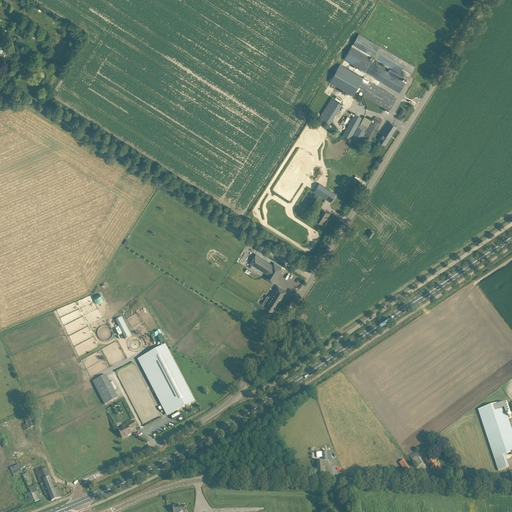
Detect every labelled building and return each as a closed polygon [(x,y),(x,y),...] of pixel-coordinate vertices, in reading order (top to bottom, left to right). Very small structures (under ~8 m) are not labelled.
[(0,49),(9,34),(1,29),(0,30),(0,49)] [(359,34),(350,49),(367,59),(369,55),(390,67),(388,72),(389,73),(401,79),(404,75),(408,78),(415,66),(359,34)] [(350,49),(344,59),(359,68),(358,69),(398,92),(399,93),(400,92),(406,82),(401,79),(389,73),(388,72),(367,59),(350,49)] [(340,64),(329,82),(330,82),(353,95),(356,90),(358,86),(363,78),(340,64)] [(363,78),(358,86),(365,90),(368,83),(369,81),(364,77),(363,77),(363,78)] [(369,82),(362,94),(389,110),(396,98),(369,82)] [(332,97),(321,117),(332,123),(343,103),(332,97)] [(343,135),(350,139),(362,118),(355,114),(343,135)] [(359,126),(366,130),(371,120),(364,116),(359,126)] [(361,141),(369,145),(377,131),(375,130),(381,120),(375,117),(361,141)] [(385,145),(397,126),(389,121),(382,132),(383,133),(378,140),(385,145)] [(351,140),(358,144),(365,131),(358,127),(351,140)] [(336,193),(331,190),(325,199),(330,202),(336,193)] [(327,217),(330,213),(321,208),(315,218),(322,223),(327,217)] [(267,273),(264,278),(272,283),(282,268),(274,263),(272,265),(255,254),(250,263),(267,273)] [(265,306),(272,311),(278,302),(279,302),(286,291),(277,286),(270,297),(271,297),(265,306)] [(116,321),(125,340),(131,337),(121,318),(116,321)] [(151,336),(144,339),(147,345),(153,342),(151,336)] [(165,347),(139,360),(168,415),(182,408),(182,407),(186,405),(186,406),(194,402),(165,347)] [(92,382),(104,405),(118,399),(106,375),(92,382)] [(478,411),(494,458),(511,452),(511,431),(503,403),(478,411)] [(23,415),(28,429),(36,426),(31,412),(23,415)] [(125,427),(118,431),(120,435),(120,434),(122,439),(131,434),(129,430),(136,427),(133,423),(133,421),(124,426),(125,427)] [(409,457),(417,467),(422,464),(419,458),(422,456),(418,451),(409,457)] [(435,475),(441,471),(437,464),(436,465),(430,456),(425,460),(427,463),(428,462),(431,468),(435,475)] [(399,463),(406,473),(411,470),(403,460),(399,463)] [(54,489),(45,467),(35,471),(45,496),(48,494),(51,502),(61,498),(57,488),(54,489)] [(22,474),(20,469),(12,473),(14,478),(22,474)] [(33,484),(28,473),(23,475),(28,487),(33,484)] [(38,489),(36,485),(29,489),(30,492),(27,494),(30,500),(33,498),(35,502),(42,498),(41,495),(39,496),(36,490),(38,489)]
